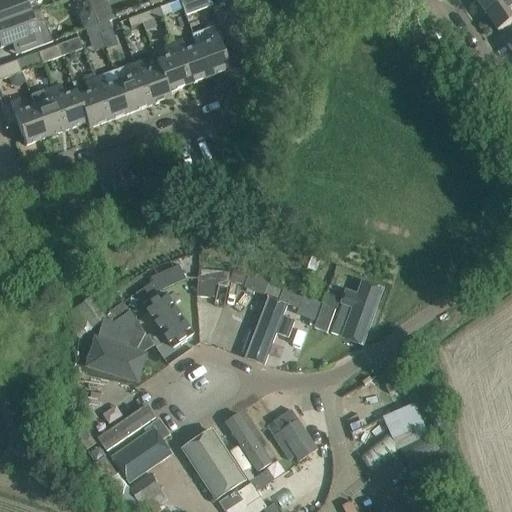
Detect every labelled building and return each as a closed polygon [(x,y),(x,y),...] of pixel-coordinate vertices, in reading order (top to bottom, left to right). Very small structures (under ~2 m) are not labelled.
[(0,3),(0,26),(31,15),(27,5),(32,3),(33,0),(0,0),(2,2),(0,3)] [(179,0),(159,8),(162,16),(182,9),(179,0)] [(179,0),(182,9),(185,16),(211,6),(208,0),(179,0)] [(476,0),(487,15),(508,0),(476,0)] [(511,0),(508,0),(487,15),(499,33),(511,23),(511,0)] [(104,6),(90,11),(97,26),(103,23),(108,21),(112,20),(104,6)] [(142,24),(162,16),(159,8),(139,15),(142,24)] [(53,42),(44,19),(41,11),(31,15),(0,26),(0,49),(17,43),(21,55),(40,47),(42,46),(53,42)] [(130,28),(142,24),(139,15),(128,19),(130,28)] [(109,23),(97,27),(106,50),(118,46),(112,30),(109,23)] [(97,27),(86,31),(89,39),(100,34),(97,27)] [(219,44),(213,28),(203,32),(192,36),(196,47),(208,79),(210,78),(210,80),(214,83),(223,80),(223,76),(223,74),(229,71),(224,57),(219,44)] [(82,49),(77,38),(58,45),(62,56),(82,49)] [(181,40),(172,43),(188,86),(208,79),(196,47),(185,51),(181,40)] [(228,41),(219,44),(224,57),(234,54),(228,41)] [(155,56),(154,57),(170,99),(171,99),(168,94),(188,86),(172,43),(163,47),(167,58),(157,62),(155,56)] [(62,56),(58,45),(38,52),(38,53),(42,64),(62,56)] [(30,56),(17,61),(20,69),(21,72),(34,67),(30,56)] [(143,61),(134,64),(150,107),(170,99),(154,57),(143,61)] [(0,67),(0,81),(22,74),(21,72),(17,61),(0,67)] [(125,67),(113,71),(118,83),(130,114),(150,107),(134,64),(125,67)] [(102,76),(93,79),(109,122),(130,114),(118,83),(113,71),(102,76)] [(88,94),(78,97),(77,98),(87,124),(86,124),(88,130),(89,129),(109,122),(93,79),(84,82),(88,94)] [(60,85),(51,88),(67,131),(86,124),(88,130),(89,129),(88,130),(86,124),(87,124),(77,98),(78,97),(76,92),(64,96),(60,85)] [(35,107),(47,139),(67,131),(51,88),(31,96),(35,107)] [(47,139),(35,107),(24,111),(19,100),(10,104),(2,106),(8,125),(16,122),(26,147),(47,139)] [(155,282),(128,301),(171,364),(202,343),(200,342),(196,270),(155,282)] [(265,296),(269,286),(249,278),(221,273),(221,271),(196,270),(200,342),(202,343),(243,358),(265,296)] [(382,291),(360,283),(355,296),(344,292),(339,307),(340,307),(330,336),(340,340),(339,341),(361,349),(382,291)] [(269,286),(243,358),(248,360),(248,361),(276,371),(276,369),(282,371),(288,373),(292,374),(317,303),(307,300),(304,298),(284,292),(285,290),(270,284),(269,286)] [(171,364),(128,301),(105,316),(94,298),(80,307),(81,309),(69,317),(84,342),(77,377),(136,388),(137,387),(171,364)] [(158,419),(137,387),(136,388),(77,377),(75,376),(75,434),(95,462),(158,419)] [(259,401),(216,428),(259,493),(319,452),(281,392),(275,393),(259,401)] [(382,417),(397,450),(430,435),(415,402),(382,417)] [(178,511),(181,451),(158,419),(95,462),(94,462),(117,495),(128,487),(145,511),(178,511)] [(260,511),(269,506),(259,493),(216,428),(181,451),(178,511),(260,511)]
